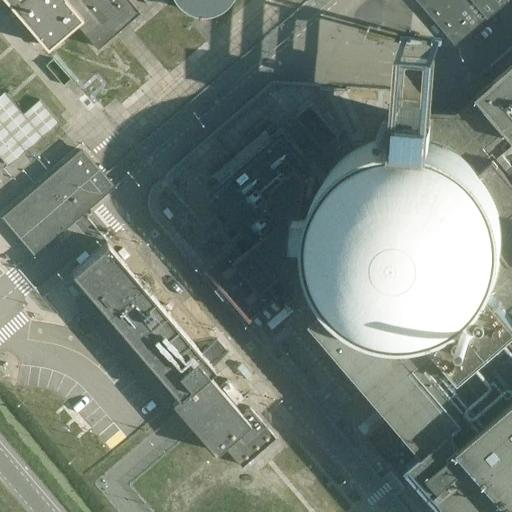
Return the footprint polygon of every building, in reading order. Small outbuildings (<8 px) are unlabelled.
[(7,0),(46,44),(73,21),(74,20),(96,46),(137,10),(128,0),(7,0)] [(173,0),(177,4),(187,11),(199,13),(211,12),(222,8),(229,0),(173,0)] [(418,0),(429,13),(454,43),(487,16),(487,17),(508,0),(418,0)] [(329,293),(332,296),(315,310),(408,418),(379,443),(422,492),(435,481),(459,508),(462,511),(511,511),(511,65),(477,96),(511,136),(511,178),(494,157),(478,170),(474,165),(471,163),(469,160),(466,158),(463,156),(460,153),(457,151),(454,150),(451,148),(448,146),(445,145),(441,143),(438,142),(435,141),(430,139),(427,139),(420,137),(417,137),(413,136),(410,136),(406,136),(402,136),(399,136),(395,136),(388,137),(385,138),(381,139),(378,139),(374,140),(371,142),(368,143),(365,144),(361,146),(358,147),(355,149),(352,151),(349,153),(346,155),(343,157),(341,160),(338,162),(335,164),(333,167),(331,170),(328,173),(326,175),(322,181),(320,184),(320,185),(319,187),(317,190),(316,194),(315,196),(314,197),(313,200),(312,204),(311,207),(310,210),(309,214),(309,217),(309,218),(308,221),(308,224),(308,228),(308,229),(308,231),(308,235),(308,238),(308,241),(308,242),(308,245),(309,249),(310,252),(311,259),(312,262),(314,266),(315,269),(316,272),(318,276),(320,279),(321,282),(323,285),(325,288),(327,291),(329,293)] [(22,113),(3,91),(0,93),(0,156),(6,164),(21,152),(57,121),(38,99),(22,113)] [(283,274),(310,252),(309,249),(308,245),(308,242),(308,241),(308,238),(308,235),(308,231),(308,229),(308,228),(308,224),(308,221),(309,218),(309,217),(309,214),(310,210),(311,207),(312,204),(313,200),(314,197),(315,196),(316,194),(317,190),(319,187),(320,185),(320,184),(322,181),(326,175),(283,125),(210,188),(254,240),(245,247),(236,237),(206,263),(260,326),(284,305),(275,296),(282,290),(272,279),(281,271),(283,274)] [(77,215),(111,187),(107,182),(101,175),(82,152),(47,182),(5,217),(34,251),(77,215)] [(214,366),(106,242),(103,245),(71,273),(178,396),(172,401),(180,410),(187,419),(197,430),(215,452),(223,445),(241,465),(274,436),(248,406),(240,413),(206,373),(214,366)]
